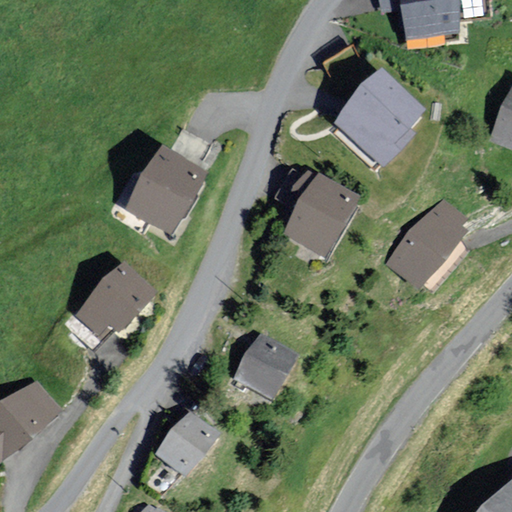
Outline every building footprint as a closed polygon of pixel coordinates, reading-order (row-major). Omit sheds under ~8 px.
[(451,0),(406,0),(410,35),(455,31),(451,0)] [(424,109),(387,73),(338,123),(381,165),(412,134),(406,128),(424,109)] [(511,97),(494,139),(511,146),(511,97)] [(205,175),(164,151),(131,207),(172,231),(205,175)] [(357,199),(309,171),(294,197),(304,203),(289,230),(326,251),(357,199)] [(468,229),(440,205),(391,261),(419,285),(468,229)] [(153,294),(125,266),(77,312),(99,335),(113,321),(117,324),(119,327),(147,300),(153,294)] [(293,356),(262,339),(240,378),(271,396),(293,356)] [(0,456),(57,409),(37,386),(0,416),(0,456)] [(216,434),(190,415),(161,454),(186,473),(216,434)] [(511,511),(511,488),(489,511),(511,511)] [(161,511),(148,503),(142,511),(161,511)]
